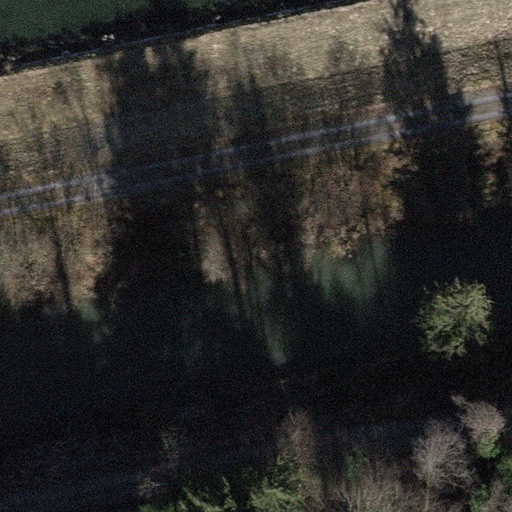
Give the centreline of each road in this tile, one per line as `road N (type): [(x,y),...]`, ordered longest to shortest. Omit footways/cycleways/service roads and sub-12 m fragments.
road 1 (track): [(511,104),(0,209)]
road 2 (track): [(511,422),(402,433),(14,511)]
